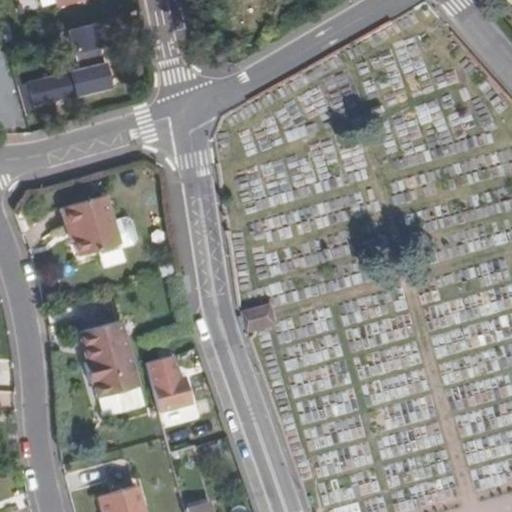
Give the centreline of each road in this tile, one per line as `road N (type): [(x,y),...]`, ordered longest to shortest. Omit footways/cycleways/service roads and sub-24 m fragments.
road 1 (residential): [(287,511),(218,318),(187,116)]
road 2 (residential): [(44,511),(23,326),(0,226)]
road 3 (residential): [(390,0),(187,116)]
road 4 (residential): [(187,116),(0,163)]
